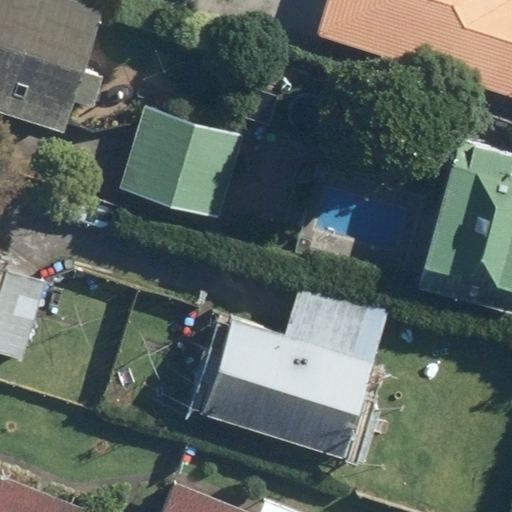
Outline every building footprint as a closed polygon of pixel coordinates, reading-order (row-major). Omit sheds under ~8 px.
[(109,0),(0,0),(0,93),(68,117),(109,0)] [(511,0),(336,0),(329,21),(511,83),(511,0)] [(249,124),(147,95),(124,175),(225,205),(249,124)] [(511,296),(511,133),(472,122),(428,272),(511,296)] [(7,257),(12,242),(0,238),(0,343),(29,354),(57,274),(7,257)] [(289,322),(231,306),(204,401),(359,445),(399,301),(303,274),(289,322)] [(0,511),(290,511),(182,470),(165,511),(125,511),(0,463),(0,511)]
